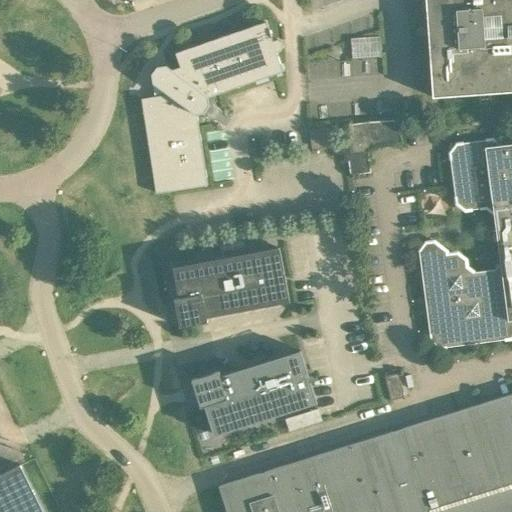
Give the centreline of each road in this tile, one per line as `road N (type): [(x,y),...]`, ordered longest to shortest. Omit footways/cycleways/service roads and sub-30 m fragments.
road 1 (unclassified): [(160,511),(148,476),(84,410),(67,369),(41,294),(45,221),(27,181)]
road 2 (unclassified): [(27,181),(75,149),(91,125),(101,97),(98,40)]
